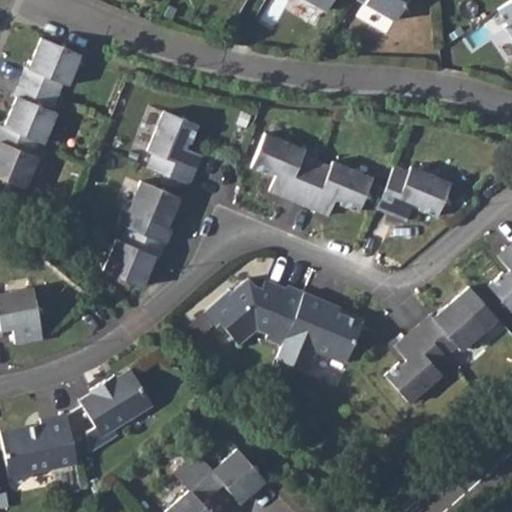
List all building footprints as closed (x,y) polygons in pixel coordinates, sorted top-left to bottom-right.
[(306,0),(324,10),(329,0),(306,0)] [(364,0),(363,2),(393,20),(404,0),(364,0)] [(511,0),(509,0),(497,8),(507,23),(504,25),(511,37),(511,0)] [(66,84),(79,54),(40,37),(27,67),(24,66),(18,80),(56,96),(61,82),(66,84)] [(56,96),(18,80),(12,95),(16,96),(3,126),(37,141),(42,143),(55,112),(50,110),(56,96)] [(152,152),(146,166),(188,184),(200,154),(184,147),(186,142),(189,142),(197,124),(163,110),(146,150),(152,152)] [(3,126),(0,125),(0,177),(23,187),(36,156),(31,154),(37,141),(3,126)] [(298,203),(315,160),(301,155),(303,149),(263,133),(250,167),(268,174),(269,171),(275,173),(268,191),(298,203)] [(329,166),(315,160),(298,203),(327,215),(334,198),(340,200),(339,203),(357,210),(371,176),(331,160),(329,166)] [(407,172),(392,166),(375,208),(405,220),(412,203),(418,206),(417,208),(435,216),(449,182),(409,166),(407,172)] [(132,212),(126,226),(153,237),(164,242),(170,228),(166,226),(180,196),(141,179),(127,210),(132,212)] [(153,237),(126,226),(120,239),(115,237),(102,267),(141,285),(154,255),(157,256),(164,242),(153,237)] [(511,242),(496,256),(508,270),(503,274),(501,272),(486,285),(510,312),(511,310),(511,242)] [(279,346),(302,292),(287,285),(283,292),(273,288),(274,283),(264,280),(261,289),(247,278),(227,295),(225,293),(202,313),(213,326),(218,322),(233,340),(254,322),(268,328),(264,339),(279,346)] [(31,287),(0,292),(0,334),(1,334),(0,329),(11,328),(14,343),(41,338),(31,287)] [(327,302),(302,292),(279,346),(275,357),(306,370),(314,351),(343,363),(360,321),(325,306),(327,302)] [(430,314),(417,324),(444,355),(455,346),(459,349),(484,328),(457,296),(432,317),(430,314)] [(444,355),(417,324),(393,346),(405,360),(400,364),(398,361),(383,375),(407,402),(440,374),(436,369),(448,359),(444,355)] [(151,405),(130,369),(107,383),(105,380),(89,389),(91,392),(78,400),(94,426),(85,431),(89,452),(117,435),(113,428),(151,405)] [(75,463),(66,412),(38,418),(40,427),(26,429),(25,426),(0,430),(0,441),(7,476),(13,480),(26,478),(31,471),(75,463)] [(195,452),(184,462),(211,493),(221,483),(238,502),(263,480),(236,448),(211,469),(195,452)] [(164,511),(208,511),(200,502),(211,493),(184,462),(172,472),(187,489),(163,511),(164,511)] [(314,479),(300,468),(294,475),(308,486),(314,479)]
